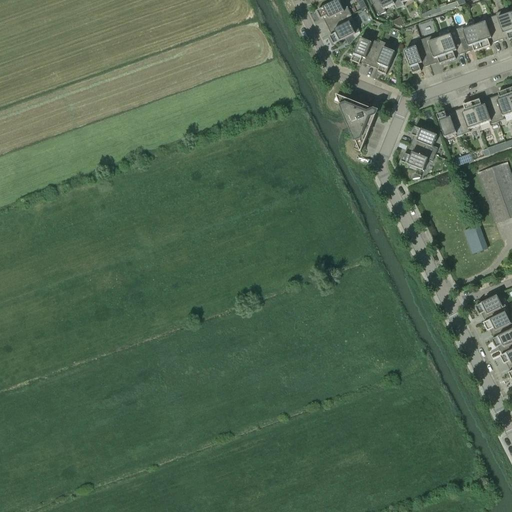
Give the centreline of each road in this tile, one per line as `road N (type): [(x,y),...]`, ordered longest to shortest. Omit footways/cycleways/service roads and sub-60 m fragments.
road 1 (residential): [(447,306),(379,167),(405,102)]
road 2 (residential): [(405,102),(332,74),(299,4),(310,0)]
road 3 (residential): [(506,422),(447,306)]
